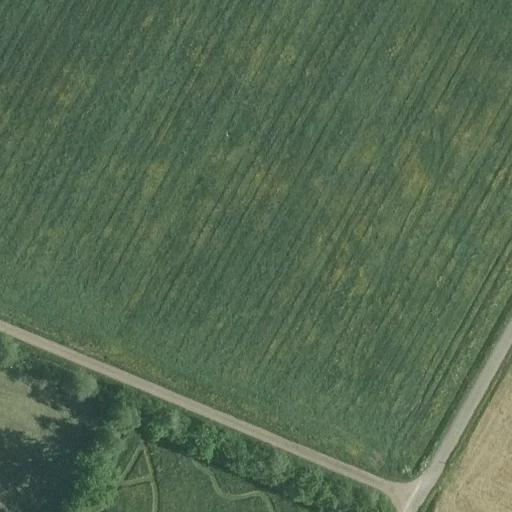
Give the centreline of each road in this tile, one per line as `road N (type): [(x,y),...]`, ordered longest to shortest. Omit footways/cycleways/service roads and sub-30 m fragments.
road 1 (track): [(417,501),(0,325)]
road 2 (unclassified): [(411,511),(511,333)]
